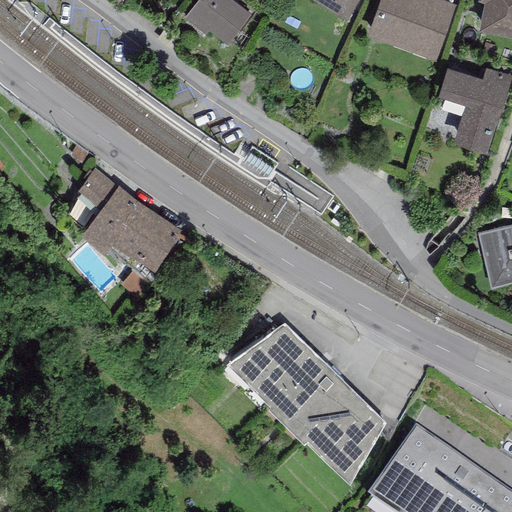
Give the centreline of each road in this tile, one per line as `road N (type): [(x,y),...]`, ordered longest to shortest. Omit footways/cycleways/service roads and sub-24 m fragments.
road 1 (secondary): [(0,58),(95,138),(310,280),(511,381)]
road 2 (residential): [(84,0),(307,159),(439,290),(511,325)]
